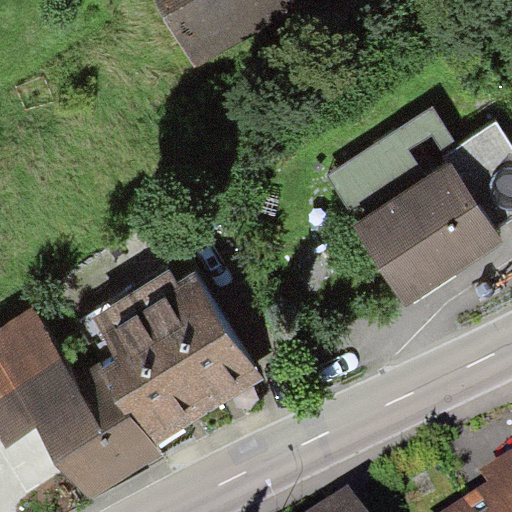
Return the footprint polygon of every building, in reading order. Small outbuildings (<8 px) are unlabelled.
[(283,0),(167,0),(196,50),(283,0)] [(329,166),(355,206),(453,143),(450,139),(457,136),(433,98),(329,166)] [(450,139),(453,143),(499,215),(511,206),(511,134),(497,110),(457,136),(450,139)] [(453,143),(355,206),(403,280),(408,288),(505,224),(499,215),(453,143)] [(171,252),(132,276),(210,401),(227,391),(265,368),(194,254),(178,264),(171,252)] [(210,401),(132,276),(76,311),(157,436),(188,415),(210,401)] [(157,436),(100,348),(76,363),(32,295),(0,315),(0,414),(6,424),(37,404),(92,490),(152,451),(162,444),(157,436)] [(511,511),(511,452),(480,472),(490,488),(450,511),(511,511)] [(361,511),(349,492),(315,511),(361,511)]
